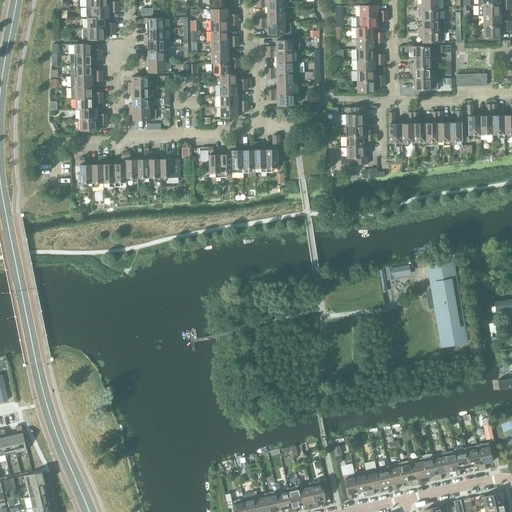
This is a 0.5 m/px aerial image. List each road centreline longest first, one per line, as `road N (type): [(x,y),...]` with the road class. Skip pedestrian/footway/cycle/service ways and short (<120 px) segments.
road 1 (tertiary): [(86,503),(46,404),(0,175)]
road 2 (residential): [(121,142),(119,49),(131,33),(131,0)]
road 3 (residential): [(121,142),(237,135),(260,126)]
road 4 (residential): [(260,126),(247,0)]
road 5 (residential): [(392,101),(511,94)]
